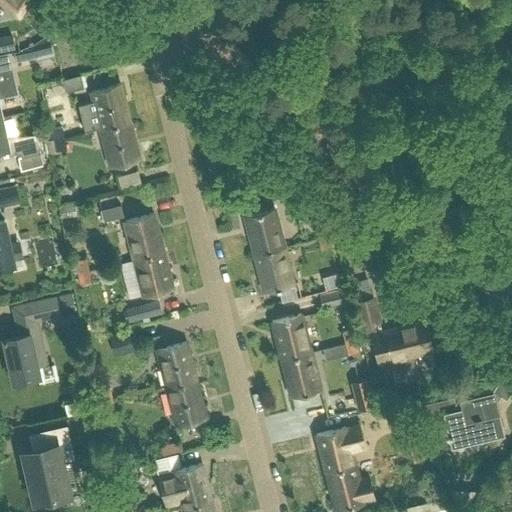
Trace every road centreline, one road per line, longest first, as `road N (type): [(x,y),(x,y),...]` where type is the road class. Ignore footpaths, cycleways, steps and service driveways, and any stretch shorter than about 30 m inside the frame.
road 1 (residential): [(271,511),(160,80),(165,25)]
road 2 (unclassified): [(511,304),(165,25)]
